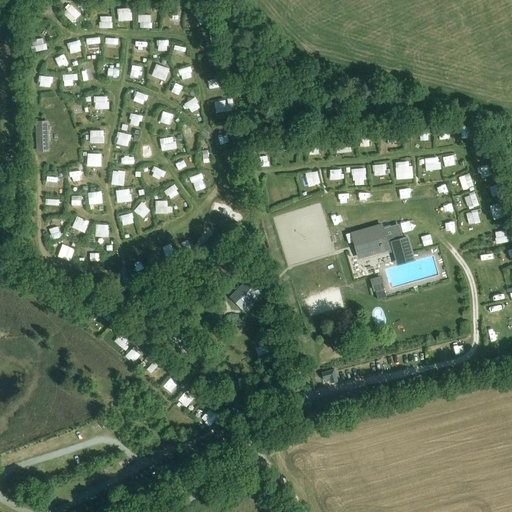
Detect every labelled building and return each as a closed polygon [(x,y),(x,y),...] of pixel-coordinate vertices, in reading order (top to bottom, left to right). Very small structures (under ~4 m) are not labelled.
[(50,10),(51,3),(33,0),(32,9),(42,11),(42,9),(50,10)] [(75,22),(84,13),(73,3),(65,13),(75,22)] [(120,20),(134,19),(134,7),(120,7),(120,20)] [(186,17),(193,26),(203,18),(197,9),(186,17)] [(173,20),(183,20),(183,10),(174,10),(173,20)] [(142,27),(153,27),(154,14),(142,14),(142,27)] [(102,16),(102,28),(115,27),(115,16),(102,16)] [(46,37),(34,38),(35,50),(47,49),(46,37)] [(101,37),(91,37),(91,46),(101,47),(101,37)] [(109,47),(118,47),(118,38),(109,38),(109,47)] [(71,42),(73,52),(83,50),(81,40),(71,42)] [(154,75),(168,80),(173,68),(159,62),(154,75)] [(183,68),(184,78),(194,76),(192,67),(183,68)] [(85,81),(95,79),(94,69),(84,70),(85,81)] [(79,73),(66,74),(67,85),(76,85),(76,79),(79,78),(79,73)] [(54,86),(55,75),(42,75),(41,86),(54,86)] [(147,104),(150,94),(138,90),(135,100),(147,104)] [(111,108),(111,95),(97,95),(97,108),(111,108)] [(228,99),(217,100),(218,111),(229,110),(228,99)] [(161,120),(175,123),(177,112),(163,109),(161,120)] [(142,126),(145,116),(135,113),(132,124),(142,126)] [(462,124),(464,141),(478,140),(476,122),(462,124)] [(48,126),(36,126),(36,142),(48,142),(48,126)] [(451,126),(441,128),(443,140),(453,138),(451,126)] [(107,142),(107,129),(93,129),(93,142),(107,142)] [(130,145),(133,134),(122,130),(119,142),(130,145)] [(177,136),(164,139),(166,149),(179,147),(177,136)] [(339,152),(354,151),(354,139),(338,139),(339,152)] [(492,154),(490,145),(480,146),(481,155),(492,154)] [(90,152),(90,166),(104,166),(105,153),(90,152)] [(444,157),(446,167),(457,164),(455,154),(444,157)] [(428,157),(429,168),(441,168),(440,157),(428,157)] [(408,178),(407,173),(414,173),(414,160),(398,161),(399,178),(408,178)] [(389,174),(388,163),(375,164),(376,175),(389,174)] [(491,164),(481,166),(483,177),(493,175),(491,164)] [(164,178),(168,171),(157,165),(153,172),(164,178)] [(355,180),(369,179),(368,167),(354,168),(355,180)] [(72,180),(83,178),(81,168),(70,170),(72,180)] [(345,178),(345,168),(332,169),(333,179),(345,178)] [(115,169),(115,184),(127,185),(128,170),(115,169)] [(320,171),(308,175),(311,185),(323,182),(320,171)] [(194,177),(197,186),(206,183),(203,173),(194,177)] [(462,175),(464,188),(476,186),(473,173),(462,175)] [(502,183),(493,185),(495,195),(505,193),(502,183)] [(178,185),(167,189),(170,198),(181,194),(178,185)] [(120,202),(134,200),(133,188),(118,189),(120,202)] [(91,191),(91,204),(105,203),(104,191),(91,191)] [(468,194),(470,207),(481,205),(479,192),(468,194)] [(158,199),(158,212),(170,212),(170,199),(158,199)] [(146,218),(153,209),(144,201),(136,209),(146,218)] [(491,205),(495,215),(506,211),(502,201),(491,205)] [(469,211),(471,223),(483,222),(481,209),(469,211)] [(134,213),(123,214),(125,224),(136,223),(134,213)] [(79,215),(75,227),(87,232),(92,220),(79,215)] [(382,223),(351,232),(358,259),(388,251),(389,253),(393,251),(397,266),(415,260),(408,236),(402,238),(399,224),(384,228),(382,223)] [(101,234),(110,234),(110,224),(101,224),(101,234)] [(498,230),(498,242),(511,242),(510,230),(498,230)] [(66,238),(62,250),(74,253),(77,241),(66,238)] [(166,247),(171,258),(179,255),(174,244),(166,247)] [(381,277),(370,280),(373,291),(375,290),(383,288),(385,287),(381,277)] [(243,307),(257,293),(248,283),(234,297),(243,307)] [(378,300),(386,298),(383,288),(375,290),(378,300)] [(115,345),(124,335),(115,328),(106,338),(115,345)] [(139,363),(148,353),(140,346),(131,356),(139,363)] [(155,360),(150,369),(155,373),(161,364),(155,360)] [(326,383),(330,381),(330,384),(338,381),(334,370),(321,373),(323,380),(325,379),(326,383)] [(172,378),(165,385),(172,393),(179,385),(172,378)] [(356,389),(315,402),(319,416),(360,404),(356,389)] [(189,407),(197,398),(188,390),(180,399),(189,407)] [(212,425),(220,416),(211,408),(203,417),(212,425)]
